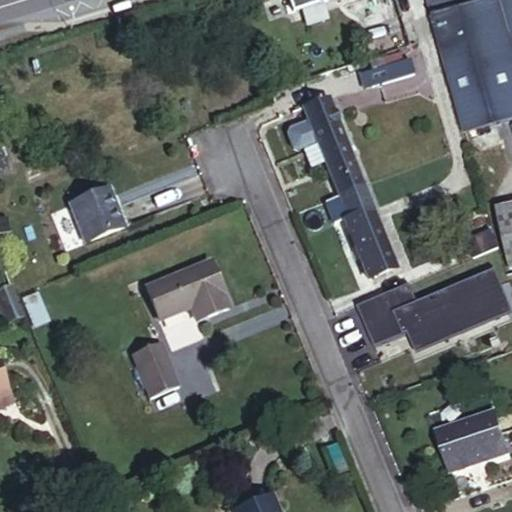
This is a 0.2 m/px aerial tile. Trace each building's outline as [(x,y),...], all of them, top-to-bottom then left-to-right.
[(511,0),(469,0),(429,12),(462,133),(511,121),(511,0)] [(227,20),(219,4),(201,13),(209,29),(227,20)] [(269,59),(279,83),(316,69),(310,52),(291,60),(288,52),(269,59)] [(409,65),(405,52),(361,66),(365,80),(409,65)] [(355,177),(325,106),(300,117),(330,188),(355,177)] [(161,193),(142,148),(103,164),(122,209),(161,193)] [(389,257),(355,177),(330,188),(322,191),(330,211),(336,209),(362,268),(389,257)] [(62,199),(82,241),(123,222),(104,180),(62,199)] [(511,198),(492,204),(510,264),(511,263),(511,198)] [(212,254),(145,280),(159,315),(192,303),(196,315),(230,301),(212,254)] [(20,307),(0,260),(0,311),(1,315),(20,307)] [(406,331),(413,349),(511,311),(495,267),(416,298),(410,282),(356,303),(372,344),(406,331)] [(46,317),(36,291),(25,296),(36,321),(46,317)] [(133,349),(138,363),(167,351),(161,337),(133,349)] [(179,382),(167,351),(138,363),(151,393),(179,382)] [(511,450),(499,408),(439,427),(453,472),(511,452),(511,450)] [(283,511),(269,478),(227,495),(233,511),(283,511)]
